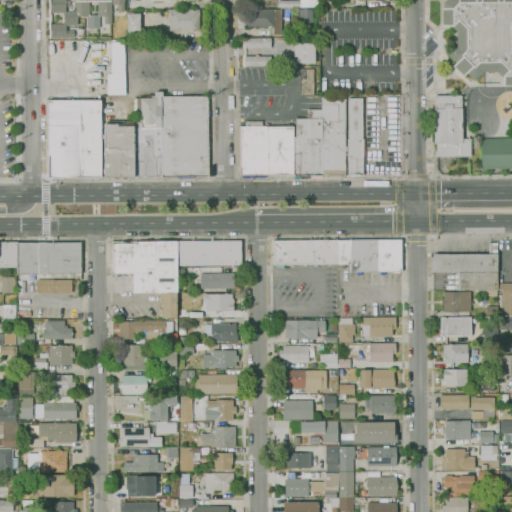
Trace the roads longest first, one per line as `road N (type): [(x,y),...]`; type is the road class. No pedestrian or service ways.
road 1 (primary): [(416,192),(0,193)]
road 2 (residential): [(416,221),(419,511)]
road 3 (residential): [(256,222),(257,511)]
road 4 (residential): [(96,223),(98,511)]
road 5 (primary): [(0,224),(256,222)]
road 6 (residential): [(224,192),(222,0)]
road 7 (residential): [(33,193),(30,10)]
road 8 (primary): [(256,222),(416,221)]
road 9 (residential): [(416,221),(415,72)]
